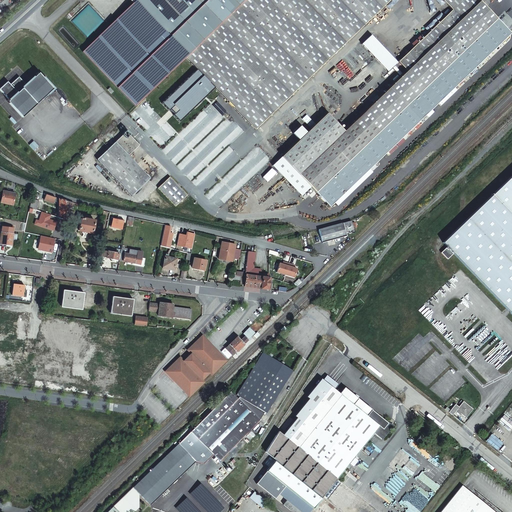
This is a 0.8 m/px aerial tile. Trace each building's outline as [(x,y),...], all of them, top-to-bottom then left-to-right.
[(137,0),(134,3),(84,52),(136,107),(183,55),(197,70),(215,89),(254,130),(390,0),(444,0),(454,10),(399,62),(408,72),(344,133),(327,115),(307,134),(301,127),(293,134),(300,141),(273,166),(302,196),(311,188),(331,207),(509,35),(475,0),(137,0)] [(215,89),(197,70),(162,103),(169,111),(170,109),(175,114),(174,115),(180,122),(205,98),(215,89)] [(22,120),(52,91),(37,75),(25,87),(17,79),(9,88),(6,85),(0,90),(0,94),(8,103),(7,104),(22,120)] [(126,132),(97,160),(132,196),(150,179),(128,156),(139,145),(126,132)] [(511,315),(511,175),(442,242),(446,246),(440,252),(447,259),(452,253),(511,315)] [(170,177),(158,188),(175,207),(187,195),(170,177)] [(15,195),(7,193),(3,192),(1,203),(4,203),(4,205),(10,206),(10,205),(20,207),(22,196),(15,195)] [(55,198),(46,195),(44,200),(53,203),(55,198)] [(32,199),(30,209),(36,210),(38,200),(32,199)] [(73,203),(65,201),(66,216),(70,216),(70,208),(73,208),(73,203)] [(51,215),(42,212),(39,221),(38,225),(53,231),(56,222),(51,220),(50,222),(48,221),(51,215)] [(95,221),(81,218),(79,231),(92,233),(95,221)] [(113,218),(113,220),(111,226),(121,228),(123,220),(113,218)] [(351,221),(318,230),(322,243),(346,236),(345,232),(354,230),(351,221)] [(2,233),(1,232),(0,243),(12,245),(13,234),(2,233)] [(55,239),(41,236),(38,249),(48,251),(47,252),(52,253),(55,239)] [(222,242),(219,259),(223,260),(223,256),(229,257),(228,260),(232,261),(233,259),(239,260),(241,251),(235,249),(236,245),(222,242)] [(142,252),(122,248),(120,260),(133,263),(133,265),(144,267),(145,258),(141,258),(142,252)] [(102,251),(101,257),(118,260),(119,254),(102,251)] [(256,253),(248,252),(245,271),(243,271),(243,273),(237,272),(236,276),(238,277),(240,276),(241,276),(241,284),(245,284),(244,287),(261,289),(262,277),(260,277),(261,269),(254,268),(256,253)] [(366,256),(351,271),(355,274),(370,260),(366,256)] [(168,257),(165,257),(163,266),(174,269),(176,264),(177,259),(168,257)] [(207,261),(195,258),(193,268),(205,270),(207,261)] [(279,263),(276,272),(285,275),(289,264),(285,262),(284,265),(282,264),(279,263)] [(285,275),(294,278),(297,269),(294,268),(292,267),(293,265),(289,264),(285,275)] [(24,286),(14,284),(13,289),(9,288),(8,295),(23,297),(24,286)] [(84,293),(63,290),(61,306),(82,309),(84,293)] [(133,300),(113,297),(110,312),(131,315),(133,300)] [(173,307),(173,305),(160,303),(160,304),(159,311),(158,316),(171,317),(173,307)] [(173,307),(171,317),(190,320),(191,309),(173,307)] [(135,325),(146,326),(148,318),(138,316),(137,320),(136,320),(135,325)] [(227,360),(203,335),(193,344),(195,345),(189,350),(191,353),(184,360),(182,357),(176,362),(175,361),(165,370),(189,396),(204,381),(202,379),(209,372),(212,375),(227,360)] [(226,349),(233,356),(240,348),(248,340),(245,337),(240,341),(237,337),(226,349)] [(230,392),(215,408),(244,436),(260,420),(259,419),(264,411),(266,412),(272,403),(292,370),(284,364),(281,363),(263,351),(248,376),(236,395),(239,397),(238,399),(230,392)] [(318,422),(340,394),(321,378),(306,396),(308,398),(294,416),(296,417),(282,435),(297,447),(318,422)] [(278,432),(265,452),(275,460),(267,471),(285,487),(313,509),(374,433),(380,439),(390,427),(387,425),(388,423),(372,409),(367,416),(353,404),(340,394),(318,422),(297,447),(282,435),(278,432)] [(367,416),(372,409),(358,398),(353,404),(367,416)] [(462,415),(464,417),(465,417),(472,409),(461,400),(459,403),(461,405),(459,407),(455,404),(449,412),(452,415),(455,412),(461,416),(462,415)] [(244,436),(215,408),(191,433),(214,454),(221,461),(244,436)] [(191,433),(177,444),(195,462),(203,463),(214,454),(191,433)] [(120,511),(121,511),(123,511),(125,511),(127,511),(129,511),(131,511),(132,511),(135,511),(136,511),(136,507),(138,505),(136,503),(138,501),(136,500),(139,498),(137,496),(139,494),(150,506),(195,462),(177,444),(108,511),(120,511)] [(285,487),(267,471),(256,484),(275,499),(285,487)] [(494,511),(462,486),(441,511),(494,511)] [(266,501),(254,491),(249,497),(261,506),(266,501)] [(301,511),(287,500),(283,505),(292,511),(301,511)]
